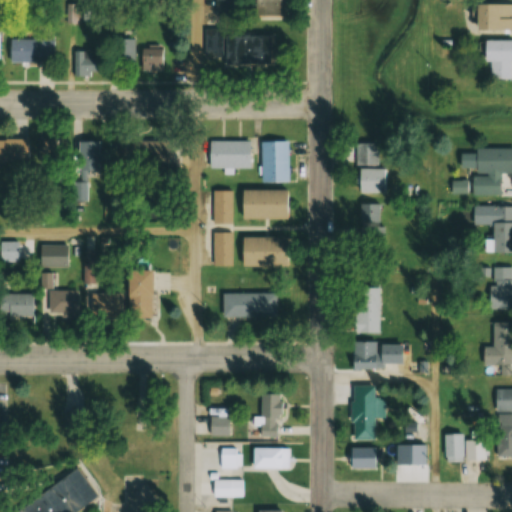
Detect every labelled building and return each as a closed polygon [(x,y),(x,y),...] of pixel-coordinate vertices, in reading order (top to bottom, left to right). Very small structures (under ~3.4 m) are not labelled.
[(213,0),(214,16),(231,16),(231,0),(213,0)] [(251,0),(251,14),(280,14),(279,0),(251,0)] [(511,3),(472,3),(472,31),(511,31),(511,3)] [(221,35),(221,28),(204,28),(204,61),(267,61),(268,35),(221,35)] [(115,63),(135,63),(135,38),(115,38),(115,63)] [(54,39),(8,39),(8,62),(54,62),(54,39)] [(511,41),(482,41),(482,79),(511,79),(511,41)] [(139,47),(139,71),(162,71),(162,47),(139,47)] [(88,57),(88,51),(75,51),(75,76),(97,76),(97,57),(88,57)] [(0,161),(26,162),(26,139),(0,138),(0,161)] [(163,140),(134,145),(137,163),(166,158),(163,140)] [(73,141),(73,201),(86,201),(86,170),(97,170),(97,141),(73,141)] [(207,141),(207,167),(249,167),(249,141),(207,141)] [(259,141),(259,182),(286,182),(286,141),(259,141)] [(377,165),(377,143),(355,143),(355,165),(377,165)] [(500,195),(500,172),(511,172),(511,147),(472,148),(472,195),(500,195)] [(384,168),(355,168),(355,192),(384,192),(384,168)] [(212,223),(231,223),(231,190),(212,190),(212,223)] [(284,218),(284,190),(239,190),(239,218),(284,218)] [(379,203),(357,203),(357,226),(379,226),(379,203)] [(511,206),(491,207),(491,253),(511,252),(511,206)] [(212,266),(231,266),(231,232),(212,232),(212,266)] [(239,266),(284,266),(284,237),(239,237),(239,266)] [(39,267),(67,267),(67,245),(39,245),(39,267)] [(95,250),(82,250),(82,281),(95,281),(95,250)] [(511,266),(489,267),(489,309),(511,308),(511,266)] [(149,270),(124,270),(124,317),(149,317),(149,270)] [(379,287),(354,287),(354,333),(379,333),(379,287)] [(44,290),(44,316),(76,316),(76,290),(44,290)] [(220,292),(220,317),(273,317),(273,292),(220,292)] [(2,293),(2,316),(27,316),(27,293),(2,293)] [(95,294),(95,316),(119,317),(119,294),(95,294)] [(511,375),(511,321),(492,322),(492,347),(483,347),(483,375),(511,375)] [(397,363),(397,343),(350,342),(350,368),(374,369),(374,363),(397,363)] [(373,386),(351,386),(351,440),(373,440),(373,386)] [(511,389),(495,389),(495,411),(511,411),(511,389)] [(254,436),(280,436),(280,393),(259,393),(259,416),(254,416),(254,436)] [(496,458),(511,457),(511,413),(495,414),(496,458)] [(229,416),(208,416),(208,436),(229,436),(229,416)] [(484,461),(484,433),(443,433),(443,461),(484,461)] [(289,466),(289,447),(251,447),(251,466),(289,466)] [(375,447),(348,447),(348,468),(375,468),(375,447)] [(240,448),(219,448),(219,467),(240,467),(240,448)] [(12,511),(71,469),(92,496),(70,511),(12,511)] [(242,497),(242,478),(211,478),(211,499),(230,499),(230,497),(242,497)]
